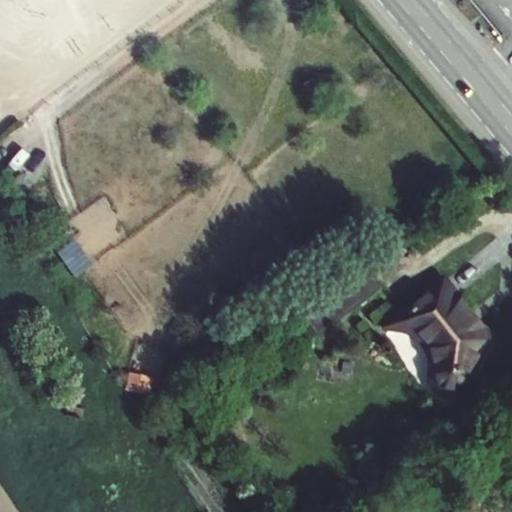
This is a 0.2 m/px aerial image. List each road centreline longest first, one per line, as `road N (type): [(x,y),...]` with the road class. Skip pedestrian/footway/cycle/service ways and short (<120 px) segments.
road 1 (secondary): [(388,0),(511,146)]
road 2 (secondary): [(511,103),(425,0)]
